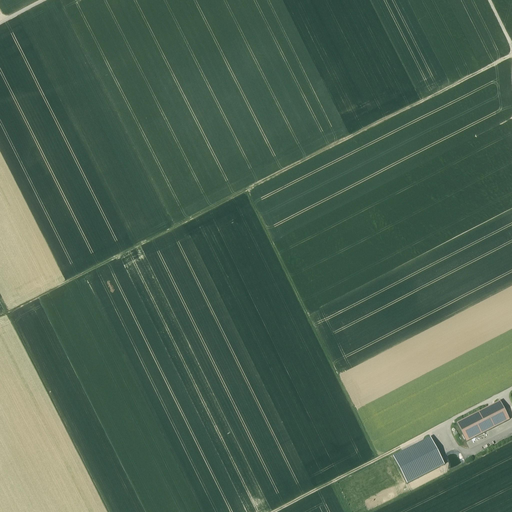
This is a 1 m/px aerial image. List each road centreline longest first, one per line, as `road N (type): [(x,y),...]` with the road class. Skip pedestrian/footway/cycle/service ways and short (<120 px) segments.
road 1 (track): [(0,321),(511,56)]
road 2 (track): [(377,459),(249,193)]
road 3 (track): [(108,511),(0,291)]
road 4 (track): [(274,511),(448,422)]
